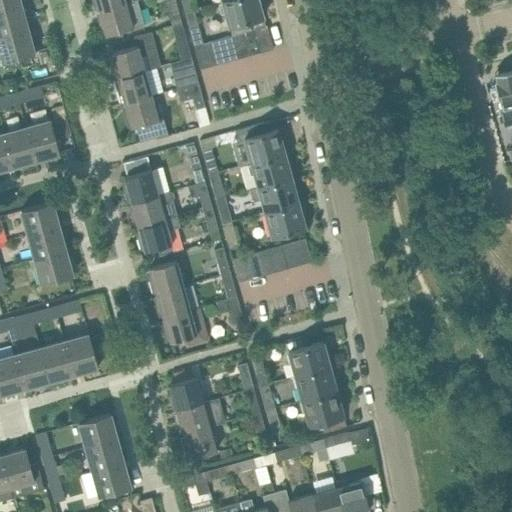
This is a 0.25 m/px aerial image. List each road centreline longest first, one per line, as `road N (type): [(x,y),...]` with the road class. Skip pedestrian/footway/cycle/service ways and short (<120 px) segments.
road 1 (residential): [(410,511),(317,63)]
road 2 (unclassified): [(452,30),(491,179),(511,217)]
road 3 (unclassified): [(317,63),(452,30)]
